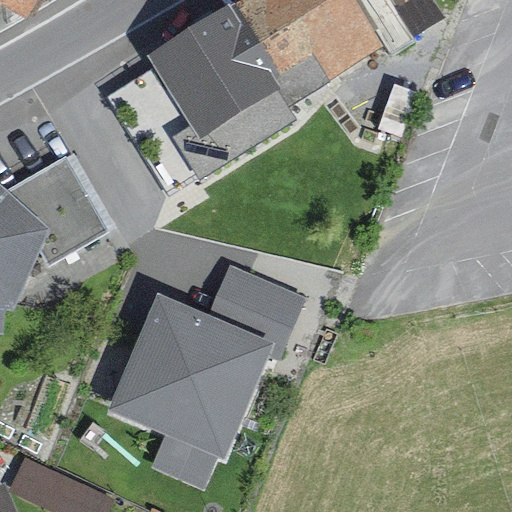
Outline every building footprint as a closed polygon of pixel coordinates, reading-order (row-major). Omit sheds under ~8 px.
[(0,0),(25,15),(33,0),(0,0)] [(369,44),(342,0),(263,0),(230,20),(277,99),(369,44)] [(443,16),(432,0),(358,0),(389,49),(443,16)] [(230,20),(148,68),(195,147),(277,99),(230,20)] [(102,234),(67,167),(0,201),(0,202),(44,238),(32,270),(102,234)] [(0,315),(15,316),(32,270),(44,238),(0,202),(0,315)] [(161,296),(105,425),(219,474),(275,345),(161,296)] [(22,474),(99,510),(113,481),(36,445),(22,474)]
